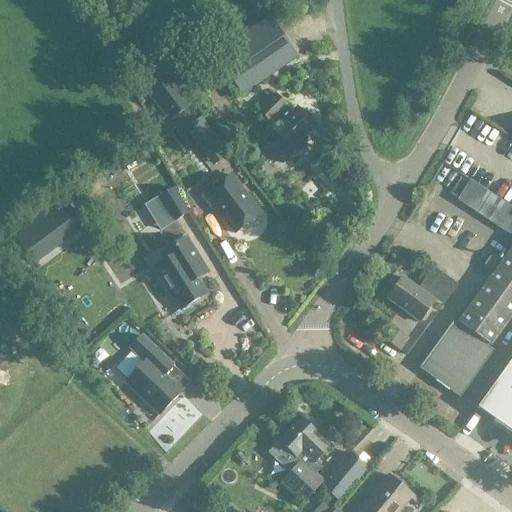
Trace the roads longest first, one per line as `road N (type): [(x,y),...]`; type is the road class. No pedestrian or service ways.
road 1 (unclassified): [(511,498),(298,343)]
road 2 (unclassified): [(137,511),(298,343)]
road 3 (unclassified): [(399,195),(506,0)]
road 4 (unclassified): [(399,195),(368,156),(352,115),(336,0)]
road 5 (unclassified): [(298,343),(399,195)]
